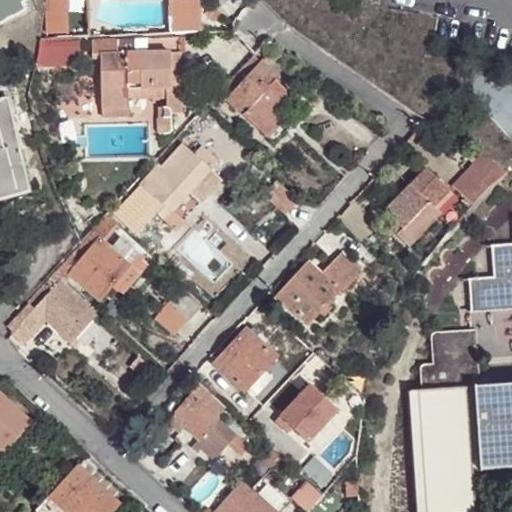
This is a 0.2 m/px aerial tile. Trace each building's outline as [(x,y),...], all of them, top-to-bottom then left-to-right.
[(0,0),(0,16),(23,5),(29,1),(28,0),(0,0)] [(50,0),(51,32),(71,32),(70,0),(50,0)] [(0,26),(27,12),(23,5),(0,16),(0,26)] [(79,38),(41,39),(41,63),(65,62),(67,53),(79,53),(79,38)] [(142,93),(193,91),(194,39),(150,39),(150,52),(131,53),(130,39),(104,40),(106,59),(113,60),(115,106),(141,106),(143,100),(142,93)] [(256,56),(240,73),(248,79),(263,63),(256,56)] [(234,95),(228,101),(244,116),(276,82),(280,78),(272,72),(263,63),(248,79),(234,95)] [(240,73),(226,89),(234,95),(248,79),(240,73)] [(325,96),(307,81),(299,92),(316,107),(325,96)] [(293,98),(276,82),(244,116),(267,137),(282,120),(278,115),(274,112),(278,107),(282,110),(293,98)] [(226,89),(220,95),(228,101),(234,95),(226,89)] [(180,101),(193,91),(142,93),(143,100),(180,101)] [(195,115),(193,91),(180,101),(181,108),(187,108),(187,115),(195,115)] [(0,100),(0,196),(17,191),(11,169),(23,165),(7,98),(0,100)] [(141,106),(115,106),(115,119),(142,119),(141,106)] [(278,115),(282,110),(278,107),(274,112),(278,115)] [(172,109),(172,120),(185,120),(187,115),(187,108),(181,108),(172,109)] [(172,135),(186,133),(185,120),(172,120),(172,135)] [(168,222),(175,214),(215,168),(201,153),(195,160),(184,150),(164,171),(159,167),(142,185),(158,200),(151,208),(168,222)] [(504,177),(483,163),(452,195),(467,210),(479,197),(504,177)] [(0,196),(0,204),(32,193),(23,165),(11,169),(17,191),(0,196)] [(441,220),(434,213),(446,202),(421,178),(382,218),(403,236),(398,242),(410,253),(441,220)] [(273,185),(260,199),(282,220),(296,205),(273,185)] [(117,215),(127,225),(139,212),(129,202),(117,215)] [(186,224),(175,214),(168,222),(178,232),(186,224)] [(113,252),(103,243),(117,226),(109,217),(57,272),(67,281),(73,275),(101,300),(113,288),(121,294),(148,263),(122,240),(113,252)] [(317,253),(312,248),(304,256),(310,262),(317,253)] [(511,248),(511,252),(489,253),(489,285),(465,286),(467,320),(511,315),(511,248)] [(343,255),(322,277),(339,292),(344,296),(364,274),(343,255)] [(339,292),(322,277),(310,266),(280,299),(309,325),(320,313),(327,305),(339,292)] [(97,316),(54,276),(10,325),(0,333),(7,341),(11,336),(21,346),(32,336),(28,332),(40,317),(45,322),(69,346),(75,338),(81,343),(84,346),(101,328),(92,321),(97,316)] [(180,292),(168,307),(187,323),(200,310),(180,292)] [(327,305),(320,313),(325,317),(331,309),(327,305)] [(278,329),(283,323),(269,310),(255,325),(270,339),(278,329)] [(45,322),(40,317),(28,332),(32,336),(45,322)] [(24,344),(36,355),(57,334),(45,322),(24,344)] [(283,334),(278,329),(270,339),(275,343),(283,334)] [(247,392),(263,375),(276,360),(261,348),(266,342),(252,330),(216,367),(244,394),(247,392)] [(81,343),(75,338),(69,346),(75,350),(81,343)] [(472,340),(432,344),(429,346),(427,349),(428,375),(421,376),(418,377),(416,380),(416,381),(418,401),(404,402),(412,511),(472,511),(470,482),(478,481),(469,394),(470,394),(470,386),(476,385),(472,340)] [(297,363),(275,343),(270,347),(285,362),(281,365),(289,372),(297,363)] [(270,382),(263,375),(247,392),(254,399),(270,382)] [(305,385),(272,423),(285,435),(290,429),(305,443),(334,410),(305,385)] [(206,395),(198,387),(190,395),(192,397),(164,428),(171,434),(176,429),(183,435),(187,431),(200,443),(196,447),(215,465),(230,449),(242,460),(248,453),(216,421),(224,413),(213,402),(211,404),(204,397),(206,395)] [(511,390),(470,394),(469,394),(478,481),(511,477),(511,390)] [(0,452),(3,456),(32,425),(0,395),(0,452)] [(144,433),(128,452),(141,463),(158,445),(144,433)] [(268,446),(259,456),(272,468),(281,459),(268,446)] [(301,470),(321,489),(332,476),(312,458),(301,470)] [(78,467),(49,499),(63,511),(113,511),(119,505),(78,467)] [(273,511),(242,483),(215,511),(273,511)] [(305,511),(308,511),(322,497),(307,483),(292,499),(305,511)] [(63,511),(49,499),(37,511),(63,511)]
